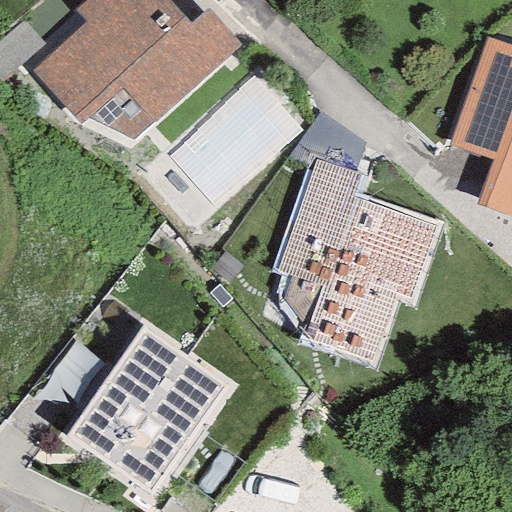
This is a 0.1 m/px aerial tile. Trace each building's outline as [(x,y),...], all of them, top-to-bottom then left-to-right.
[(189,38),(155,0),(97,0),(84,12),(96,26),(42,74),(78,114),(135,137),(155,109),(229,42),(210,20),(189,38)] [(0,78),(44,42),(39,36),(46,31),(30,11),(0,36),(0,78)] [(511,51),(495,46),(460,144),(510,162),(495,207),(511,213),(511,51)] [(295,124),(252,74),(164,148),(208,199),(295,124)] [(403,289),(424,231),(345,202),(354,177),(323,166),(286,269),(338,287),(320,336),(368,354),(393,285),(403,289)] [(243,400),(161,343),(87,447),(169,504),(243,400)]
